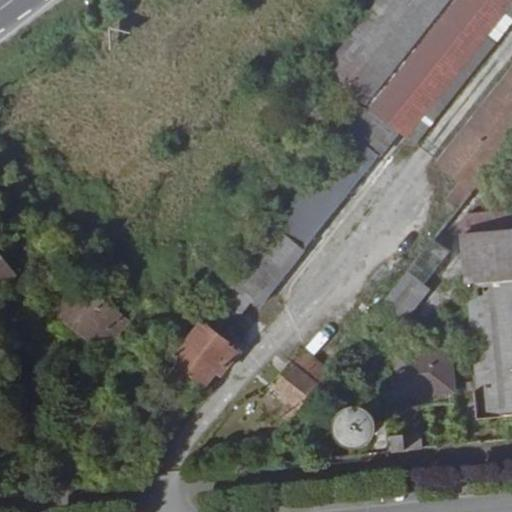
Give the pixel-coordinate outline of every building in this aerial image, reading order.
[(232,283),(253,300),(262,307),(401,132),(409,138),(511,7),(511,0),(432,0),(356,96),(322,140),(336,151),(232,283)] [(314,82),(289,114),(322,140),(356,96),(432,0),(379,0),(323,69),(354,94),(344,108),(314,82)] [(511,24),(511,7),(409,138),(417,145),(511,24)] [(511,71),(440,162),(462,180),(446,199),(459,209),(511,141),(511,71)] [(463,220),(481,418),(511,415),(511,208),(469,212),(463,220)] [(435,240),(410,271),(426,284),(451,251),(435,240)] [(0,287),(18,275),(0,251),(0,287)] [(217,271),(206,285),(242,313),(253,300),(232,283),(217,271)] [(426,284),(410,271),(373,318),(396,335),(432,289),(426,284)] [(71,275),(46,307),(101,350),(107,342),(115,349),(133,325),(71,275)] [(242,313),(206,285),(202,289),(210,295),(195,315),(203,322),(224,337),(242,313)] [(224,337),(203,322),(175,358),(208,384),(219,369),(224,373),(242,351),(237,347),(224,337)] [(292,400),(282,413),(290,420),(331,370),(305,349),(275,387),(292,400)] [(401,394),(453,389),(450,349),(397,354),(401,394)] [(455,402),(453,389),(401,394),(396,407),(455,402)] [(357,409),(351,412),(346,416),(343,422),(343,429),(345,435),(350,440),(356,442),(363,442),(369,440),(374,435),(377,429),(377,422),(374,416),(369,412),(363,409),(357,409)] [(388,436),(389,451),(424,448),(422,431),(388,436)]
